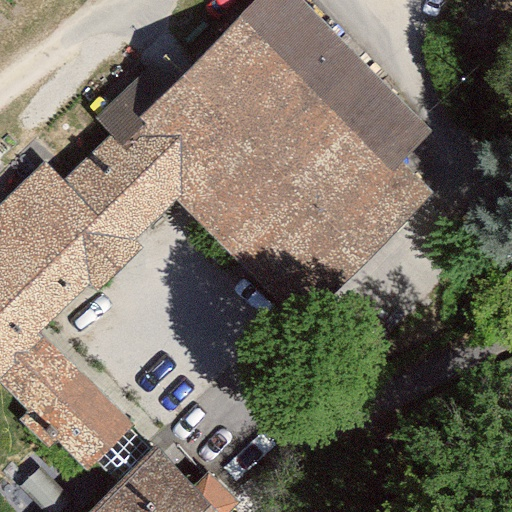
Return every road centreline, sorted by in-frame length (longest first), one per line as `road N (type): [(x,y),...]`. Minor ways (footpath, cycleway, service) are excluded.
road 1 (track): [(329,0),(511,199)]
road 2 (unclassified): [(124,0),(0,96)]
